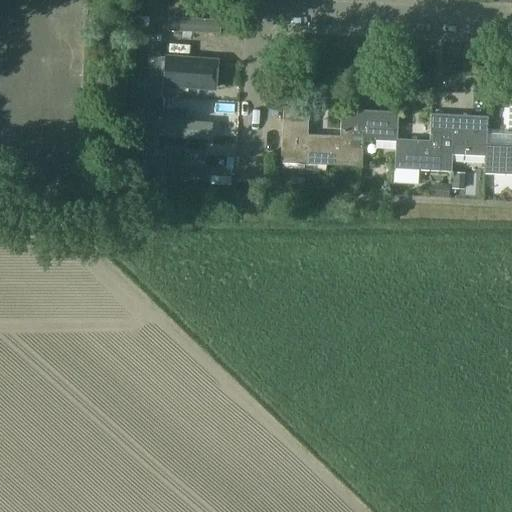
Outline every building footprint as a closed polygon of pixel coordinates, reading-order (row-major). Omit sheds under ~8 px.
[(220,19),(165,16),(165,32),(220,33),(220,19)] [(176,71),(176,81),(199,83),(199,73),(215,74),(216,60),(162,57),(161,70),(176,71)] [(283,106),(282,120),(308,121),(309,107),(283,106)] [(341,109),(340,129),(352,130),(351,147),(363,147),(363,140),(395,142),(396,142),(396,139),(397,139),(398,112),(341,109)] [(159,119),(158,135),(211,137),(212,123),(193,122),(193,112),(178,112),(177,121),(159,119)] [(431,113),(430,133),(441,133),(440,151),(452,152),(453,145),(485,146),(485,147),(485,144),(486,144),(487,116),(431,113)] [(308,121),(282,120),(282,133),(307,134),(308,121)] [(307,134),(306,148),(305,164),(362,167),(363,147),(351,147),(352,130),(340,129),(340,136),(307,134)] [(307,134),(282,133),(281,147),(306,148),(307,134)] [(429,141),(397,139),(396,139),(396,142),(395,142),(394,168),(451,172),(452,152),(440,151),(441,133),(430,133),(429,141)] [(511,145),(486,144),(485,144),(485,147),(485,146),(483,173),(511,174),(511,145)] [(306,148),(281,147),(280,162),(305,164),(306,148)] [(192,161),(154,160),(154,170),(192,171),(192,161)] [(393,181),(384,180),(384,192),(393,192),(393,181)] [(357,190),(357,182),(348,182),(347,190),(357,190)] [(450,184),(434,183),(434,196),(449,197),(450,184)]
